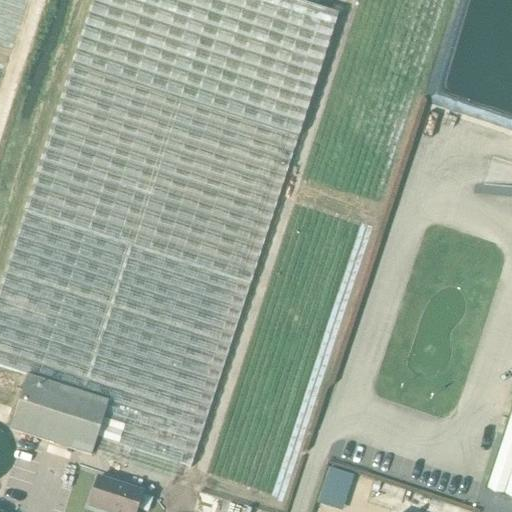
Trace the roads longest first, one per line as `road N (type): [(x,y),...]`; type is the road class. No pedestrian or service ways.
road 1 (unknown): [(342,404),(439,438),(464,434),(479,418),(511,328)]
road 2 (unknown): [(421,187),(342,404)]
